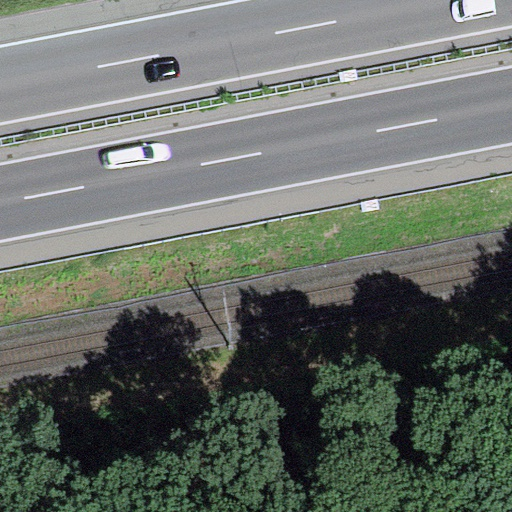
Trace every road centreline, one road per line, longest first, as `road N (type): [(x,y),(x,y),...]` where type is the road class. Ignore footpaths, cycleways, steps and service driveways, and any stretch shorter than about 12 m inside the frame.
road 1 (motorway): [(0,203),(511,105)]
road 2 (motorway): [(448,0),(0,85)]
